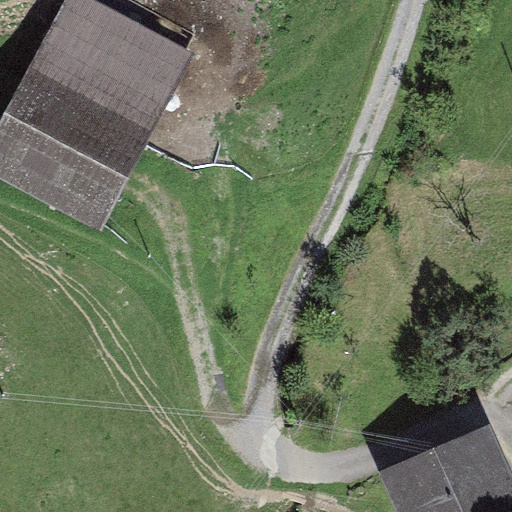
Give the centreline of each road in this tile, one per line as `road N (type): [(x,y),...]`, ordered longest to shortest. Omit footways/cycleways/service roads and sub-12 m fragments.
road 1 (track): [(253,441),(211,399),(186,302)]
road 2 (track): [(186,302),(167,214),(145,186)]
